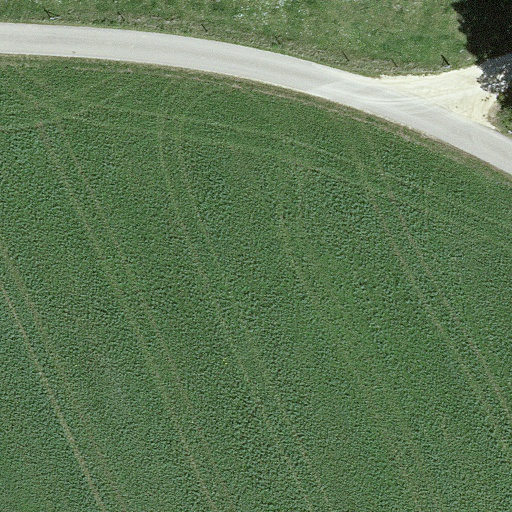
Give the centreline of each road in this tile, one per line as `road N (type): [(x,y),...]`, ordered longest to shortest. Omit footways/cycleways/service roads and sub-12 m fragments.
road 1 (unclassified): [(511,148),(357,87),(223,50),(81,31),(0,30)]
road 2 (track): [(357,87),(477,81),(511,70)]
